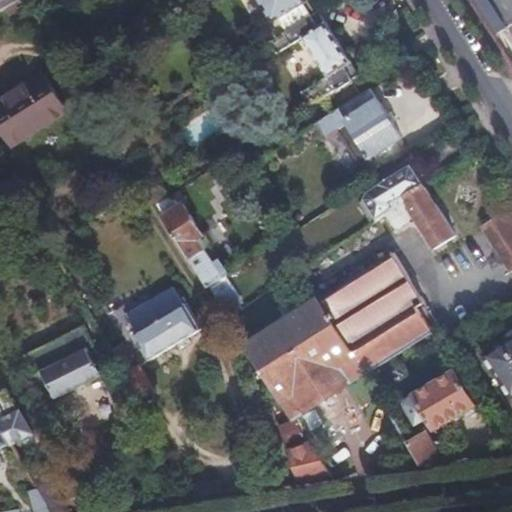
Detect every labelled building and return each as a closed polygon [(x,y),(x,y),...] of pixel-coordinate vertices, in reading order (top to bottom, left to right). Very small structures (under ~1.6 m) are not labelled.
[(0,0),(0,8),(13,0),(0,0)] [(258,0),(275,26),(268,30),(274,39),(314,13),(305,0),(258,0)] [(469,0),(509,62),(511,59),(511,35),(489,0),(469,0)] [(340,42),(320,10),(314,13),(274,39),(270,42),(277,54),(304,37),(328,75),(301,93),(310,107),(360,74),(340,42)] [(0,97),(0,124),(11,142),(64,108),(41,71),(0,97)] [(352,148),(362,164),(383,151),(401,139),(370,89),(330,115),(352,148)] [(127,132),(113,141),(123,156),(123,157),(136,148),(127,132)] [(384,211),(425,186),(410,162),(368,189),(366,201),(362,203),(373,219),(384,211)] [(145,191),(155,206),(167,199),(157,184),(145,191)] [(454,232),(425,186),(384,211),(393,225),(412,213),(433,246),(454,232)] [(155,206),(207,288),(229,274),(226,269),(222,271),(208,249),(214,245),(206,234),(203,236),(176,193),(167,199),(155,206)] [(511,206),(483,225),(511,269),(511,206)] [(363,372),(439,327),(395,253),(245,342),(289,417),(363,373),(363,372)] [(198,326),(185,302),(181,304),(171,287),(125,314),(135,330),(132,332),(148,360),(174,344),(200,329),(198,326)] [(46,380),(55,397),(102,373),(93,355),(98,352),(88,332),(29,363),(40,383),(46,380)] [(511,333),(484,350),(511,395),(511,333)] [(111,350),(105,339),(98,343),(109,362),(116,359),(111,350)] [(111,350),(116,359),(134,388),(148,380),(139,364),(135,367),(121,344),(111,350)] [(462,410),(473,404),(474,403),(454,370),(413,394),(433,427),(462,410)] [(0,425),(10,443),(31,430),(0,378),(0,425)] [(476,410),(473,404),(462,410),(466,416),(476,410)] [(0,448),(10,443),(0,425),(0,448)] [(422,465),(443,462),(425,431),(407,442),(422,465)] [(300,483),(328,479),(309,440),(286,448),(300,483)] [(71,511),(44,465),(29,474),(51,511),(71,511)]
